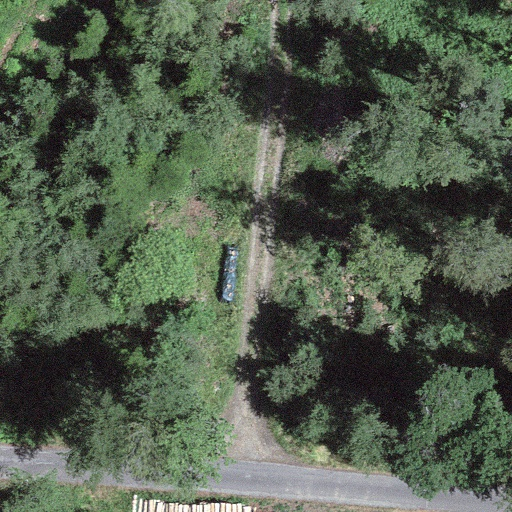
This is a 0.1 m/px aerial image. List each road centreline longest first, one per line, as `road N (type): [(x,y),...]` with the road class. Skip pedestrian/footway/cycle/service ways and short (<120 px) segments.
road 1 (track): [(511,503),(0,466)]
road 2 (track): [(285,0),(241,479)]
